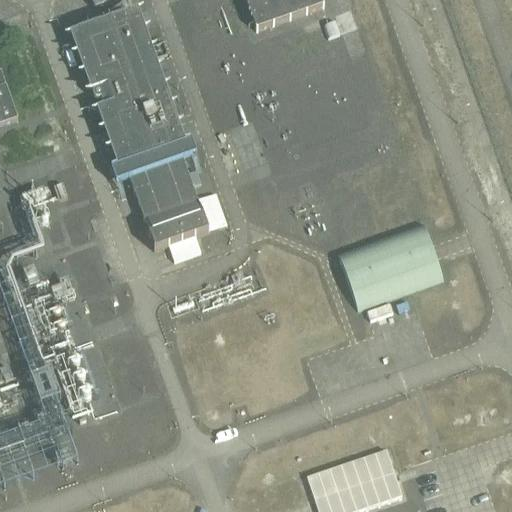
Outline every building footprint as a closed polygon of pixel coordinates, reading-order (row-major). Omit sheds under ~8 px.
[(118,0),(117,0),(88,0),(92,9),(118,0)] [(242,0),(255,33),(321,10),(317,0),(242,0)] [(116,189),(129,184),(153,254),(210,235),(195,192),(203,189),(198,174),(188,178),(183,164),(197,159),(192,145),(186,147),(136,15),(69,38),(89,95),(93,94),(94,95),(91,99),(92,101),(95,103),(99,103),(102,111),(96,114),(117,172),(110,174),(116,189)] [(0,131),(19,125),(2,75),(0,75),(0,131)] [(443,284),(424,228),(340,257),(358,314),(443,284)] [(310,393),(351,378),(342,355),(302,370),(310,393)] [(388,456),(307,483),(316,511),(370,511),(403,501),(388,456)]
